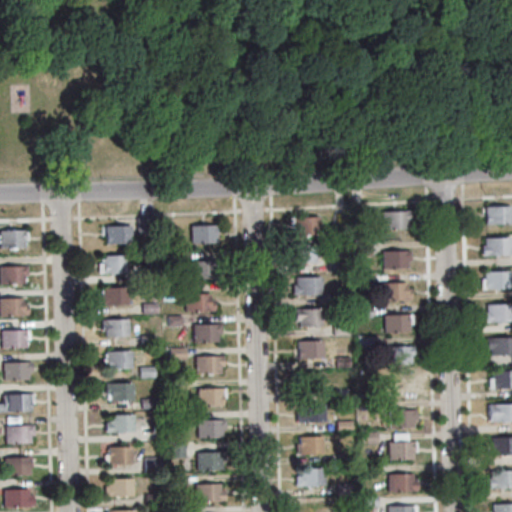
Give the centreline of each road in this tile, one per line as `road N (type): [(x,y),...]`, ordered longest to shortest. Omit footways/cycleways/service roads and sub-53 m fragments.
road 1 (residential): [(0,195),(511,170)]
road 2 (residential): [(452,511),(443,175)]
road 3 (residential): [(261,511),(252,186)]
road 4 (residential): [(70,511),(60,193)]
